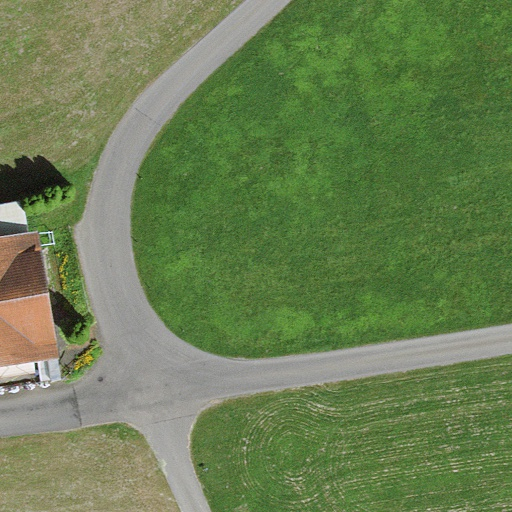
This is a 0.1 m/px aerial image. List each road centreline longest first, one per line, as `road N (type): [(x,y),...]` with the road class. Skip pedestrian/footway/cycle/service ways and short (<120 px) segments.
road 1 (unclassified): [(141,401),(105,219),(120,145),(274,0)]
road 2 (unclassified): [(511,340),(141,401)]
road 3 (residential): [(141,401),(0,421)]
